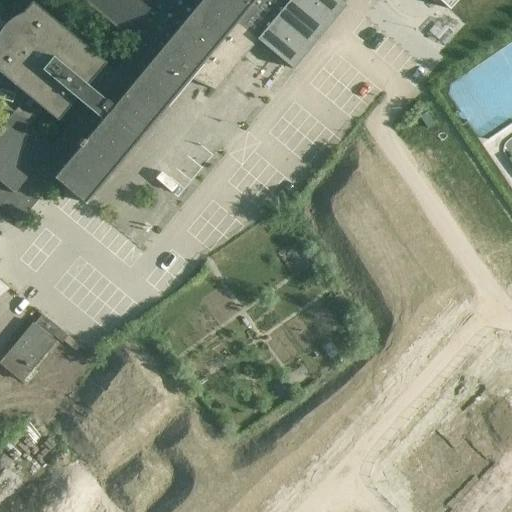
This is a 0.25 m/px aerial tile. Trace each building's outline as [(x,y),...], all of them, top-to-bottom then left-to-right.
[(82,0),(135,44),(114,70),(32,1),(22,13),(17,15),(12,18),(7,21),(3,25),(0,29),(0,73),(57,121),(76,98),(84,105),(52,145),(13,112),(0,127),(0,206),(19,222),(54,179),(83,203),(188,78),(215,90),(257,39),(293,69),(346,5),(339,0),(82,0)] [(437,0),(447,9),(455,0),(437,0)] [(0,296),(9,288),(0,280),(0,296)] [(0,361),(0,364),(22,382),(56,341),(60,344),(65,338),(82,351),(89,343),(50,312),(45,318),(41,315),(34,323),(33,322),(0,361)] [(511,388),(498,375),(481,393),(511,422),(511,388)] [(511,422),(481,393),(464,411),(483,430),(474,439),(493,457),(502,448),(495,441),(511,422)] [(441,439),(423,458),(455,487),(470,471),(477,477),(486,468),(467,450),(460,457),(441,439)] [(423,458),(407,475),(426,494),(417,503),(426,511),(444,511),(445,511),(438,505),(455,487),(423,458)]
